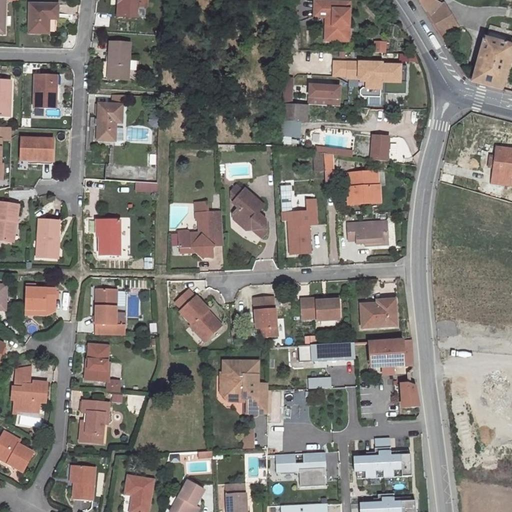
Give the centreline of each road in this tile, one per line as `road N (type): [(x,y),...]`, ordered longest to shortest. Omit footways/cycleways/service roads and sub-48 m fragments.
road 1 (residential): [(418,271),(210,280)]
road 2 (residential): [(69,327),(57,449),(25,511)]
road 3 (tertiary): [(451,89),(425,188),(418,271)]
road 4 (residential): [(433,425),(341,436),(345,511)]
road 5 (residential): [(81,59),(75,189),(49,189)]
road 6 (tertiary): [(418,271),(433,425)]
